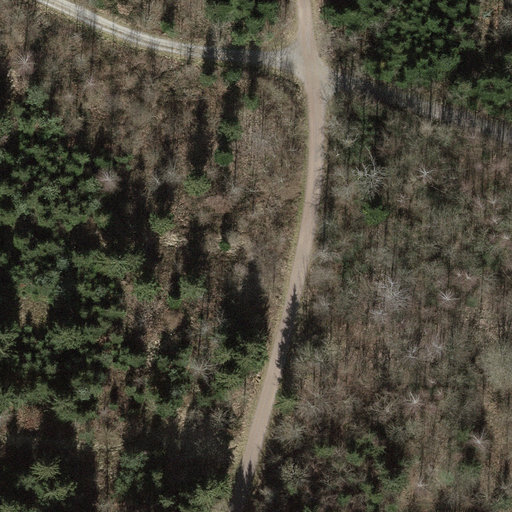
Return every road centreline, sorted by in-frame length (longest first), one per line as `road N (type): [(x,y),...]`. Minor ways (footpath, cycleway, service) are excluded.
road 1 (track): [(305,0),(320,124),(308,220),(235,511)]
road 2 (track): [(45,0),(150,42),(312,70),(511,137)]
